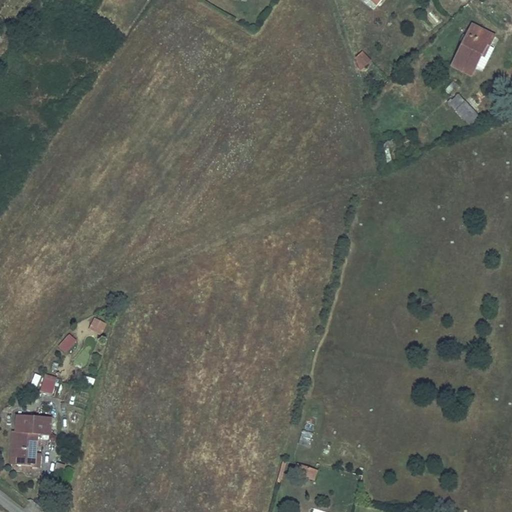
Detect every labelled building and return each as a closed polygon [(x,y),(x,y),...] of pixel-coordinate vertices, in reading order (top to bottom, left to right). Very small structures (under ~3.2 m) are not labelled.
[(472,23),(451,64),(470,75),(487,42),(490,44),(495,35),(472,23)] [(354,60),(363,70),(373,62),(364,52),(354,60)] [(459,94),(453,99),(459,106),(456,110),(467,122),(476,112),(459,94)] [(383,141),(379,147),(381,154),(386,152),(384,148),(407,140),(406,136),(391,141),(390,139),(383,141)] [(103,328),(106,321),(98,317),(95,323),(103,327),(103,328)] [(67,350),(77,339),(71,333),(61,345),(67,350)] [(46,375),(40,392),(52,396),(58,379),(46,375)] [(51,432),(53,416),(18,413),(17,430),(20,430),(17,465),(34,466),(35,448),(38,448),(39,431),(51,432)] [(310,447),(314,434),(304,431),(300,444),(310,447)] [(41,469),(42,449),(38,448),(35,448),(34,466),(34,469),(41,469)] [(333,469),(311,463),(308,473),(329,480),(333,469)] [(60,465),(57,477),(63,478),(66,466),(60,465)]
